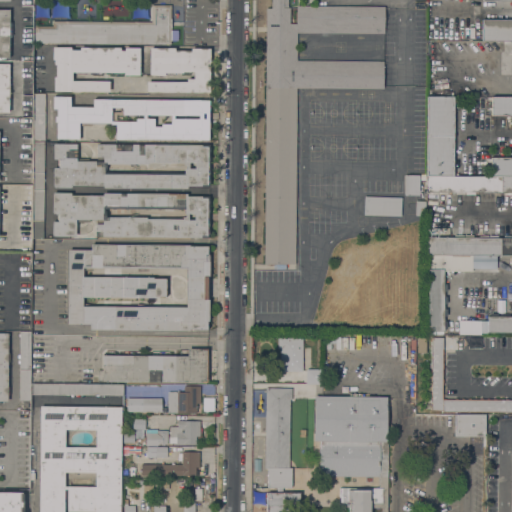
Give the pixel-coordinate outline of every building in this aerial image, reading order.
[(296,87),(381,88),(382,61),(295,60),(296,32),(383,33),(383,7),(295,5),(295,21),(286,21),(286,0),(266,0),(267,8),(266,8),(261,263),(293,264),(296,87)] [(151,43),(151,44),(140,44),(140,43),(126,43),(126,44),(121,44),(121,43),(81,43),(72,43),(72,42),(53,42),(53,43),(47,43),(47,42),(34,42),(35,26),(53,26),(53,21),(148,22),(148,4),(171,5),(170,43),(151,43)] [(0,9),(9,9),(9,58),(0,57),(0,9)] [(511,41),(481,41),(482,19),(511,19),(511,41)] [(70,47),(70,50),(80,50),(80,47),(120,47),(120,50),(124,50),(124,47),(139,48),(139,75),(124,75),(124,74),(112,73),(112,72),(102,72),(102,74),(92,74),(92,72),(87,72),(87,74),(75,73),(75,72),(72,72),(71,81),(109,81),(109,92),(53,91),(54,77),(56,77),(56,64),(54,64),(54,59),(52,59),(52,47),(70,47)] [(175,48),(175,51),(190,51),(190,48),(210,48),(209,54),(210,54),(210,85),(209,85),(209,92),(147,92),(147,81),(186,81),(186,79),(193,79),(193,71),(191,71),(191,73),(177,73),(177,74),(164,74),(164,75),(149,75),(149,48),(175,48)] [(0,63),(9,64),(9,112),(0,112),(0,63)] [(43,238),(32,238),(33,94),(45,95),(45,142),(44,142),(43,238)] [(113,139),(113,124),(110,124),(110,122),(78,122),(78,133),(80,133),(80,139),(56,139),(56,122),(54,122),(54,116),(56,116),(57,109),(53,109),(53,96),(70,96),(70,107),(93,107),(93,99),(209,100),(208,121),(210,121),(210,127),(208,127),(208,140),(113,139)] [(425,174),(425,176),(453,177),(453,97),(426,97),(425,174)] [(490,97),(511,97),(511,115),(490,115),(490,97)] [(76,161),(103,161),(103,157),(96,157),(96,144),(209,145),(209,186),(187,186),(187,188),(103,188),(103,185),(71,185),(71,187),(52,187),(53,168),(58,168),(58,159),(53,159),(53,143),(76,144),(76,161)] [(511,177),(490,177),(490,157),(511,157),(511,177)] [(419,175),(419,196),(404,195),(404,175),(419,175)] [(425,176),(453,177),(490,177),(511,177),(511,192),(474,192),(474,194),(465,194),(465,192),(464,192),(464,194),(455,194),(455,192),(446,192),(446,194),(437,194),(437,191),(437,194),(428,194),(428,192),(425,192),(425,180),(425,176)] [(75,236),(52,236),(52,221),(57,221),(58,213),(52,213),(52,193),(71,193),(71,195),(103,195),(103,193),(187,193),(187,196),(209,196),(209,237),(95,236),(95,224),(102,224),(102,219),(76,219),(76,222),(75,236)] [(401,197),(400,216),(363,215),(364,196),(401,197)] [(424,201),(424,216),(415,215),(415,201),(424,201)] [(511,238),(511,255),(496,255),(472,255),(425,255),(425,237),(454,237),(454,235),(463,235),(463,237),(464,235),(473,235),(473,237),(479,237),(479,235),(487,235),(487,237),(488,237),(488,235),(497,235),(497,238),(511,238)] [(90,330),(90,324),(67,324),(68,250),(90,250),(90,244),(189,245),(189,246),(207,246),(207,254),(209,255),(209,276),(207,276),(207,299),(208,299),(208,321),(206,321),(206,329),(189,329),(189,330),(90,330)] [(472,255),(471,268),(471,271),(443,271),(443,272),(445,272),(445,275),(443,275),(443,284),(446,284),(446,291),(443,291),(443,296),(446,296),(446,303),(443,303),(443,331),(428,331),(428,269),(425,269),(425,255),(472,255)] [(471,268),(472,255),(496,255),(496,268),(471,268)] [(487,316),(511,316),(511,332),(487,332),(487,316)] [(30,383),(30,393),(30,400),(19,400),(19,331),(31,331),(30,383)] [(0,332),(7,333),(7,352),(9,352),(9,360),(7,360),(7,386),(9,386),(9,395),(7,395),(7,401),(0,401),(0,332)] [(416,334),(424,334),(511,334),(511,414),(485,414),(454,414),(415,414),(416,334)] [(325,337),(341,337),(340,350),(335,350),(335,344),(330,344),(330,350),(325,350),(325,337)] [(302,371),(272,371),(272,359),(280,359),(280,349),(277,349),(277,338),(302,338),(302,371)] [(187,356),(187,349),(207,349),(207,382),(102,381),(102,382),(97,382),(97,370),(102,370),(102,355),(187,356)] [(319,369),(319,383),(306,383),(306,369),(319,369)] [(122,394),(30,393),(30,383),(123,384),(122,394)] [(167,392),(183,392),(183,386),(200,386),(200,403),(196,403),(196,413),(176,413),(176,412),(167,412),(167,392)] [(276,492),(276,488),(267,488),(267,469),(264,469),(265,390),(265,388),(291,388),(291,400),(289,400),(288,468),(291,468),(291,482),(292,482),(292,486),(291,486),(291,488),(282,488),(282,493),(276,492)] [(379,476),(318,476),(319,442),(320,442),(320,441),(313,441),(313,433),(313,402),(314,402),(314,396),(386,396),(386,439),(388,439),(388,442),(379,442),(379,476)] [(161,398),(161,412),(126,411),(126,398),(161,398)] [(38,511),(39,406),(121,407),(120,511),(38,511)] [(485,414),(485,436),(454,436),(454,414),(485,414)] [(199,436),(196,436),(195,445),(175,444),(175,438),(169,438),(169,427),(177,427),(177,421),(199,421),(199,436)] [(157,430),(167,430),(167,444),(159,444),(159,445),(157,445),(157,446),(145,446),(145,429),(157,429),(157,430)] [(142,430),(143,438),(135,438),(134,430),(142,430)] [(166,447),(166,457),(146,457),(146,447),(166,447)] [(141,464),(181,464),(181,458),(178,458),(178,453),(181,453),(181,451),(199,451),(199,467),(195,467),(195,475),(141,475),(141,464)] [(152,495),(143,495),(143,485),(148,485),(148,481),(152,481),(152,495)] [(368,511),(369,489),(339,488),(339,504),(348,504),(347,511),(368,511)] [(0,511),(0,491),(21,492),(21,494),(23,494),(22,511),(0,511)] [(184,511),(184,500),(194,500),(194,494),(202,494),(202,506),(194,506),(194,511),(184,511)]
